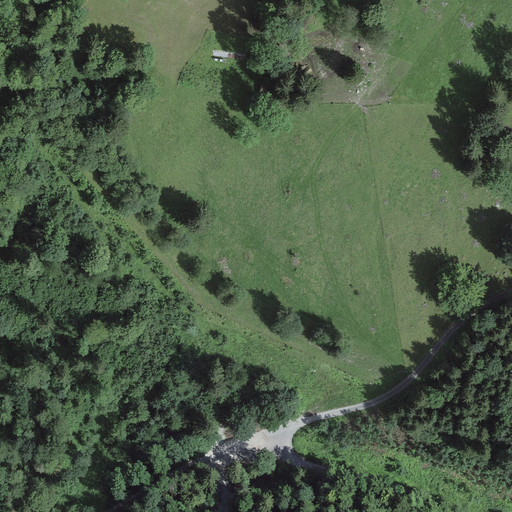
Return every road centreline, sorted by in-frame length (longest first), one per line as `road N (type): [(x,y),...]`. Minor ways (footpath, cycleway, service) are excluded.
road 1 (track): [(276,442),(305,466),(451,511)]
road 2 (track): [(108,511),(168,476),(276,442)]
